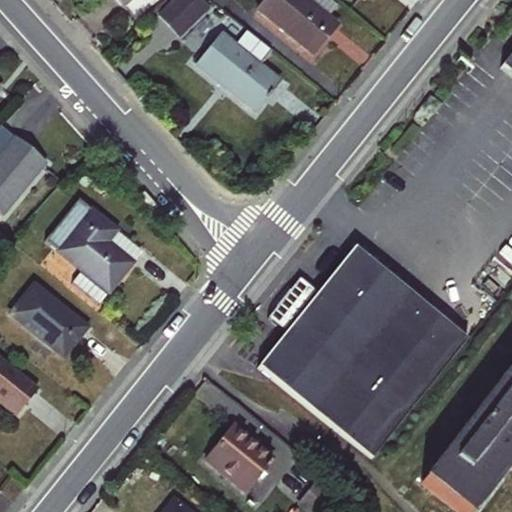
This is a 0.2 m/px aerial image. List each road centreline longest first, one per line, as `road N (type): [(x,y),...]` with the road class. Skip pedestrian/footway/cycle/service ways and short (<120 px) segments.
road 1 (residential): [(3,0),(247,255)]
road 2 (residential): [(247,255),(456,0)]
road 3 (residential): [(42,511),(247,255)]
